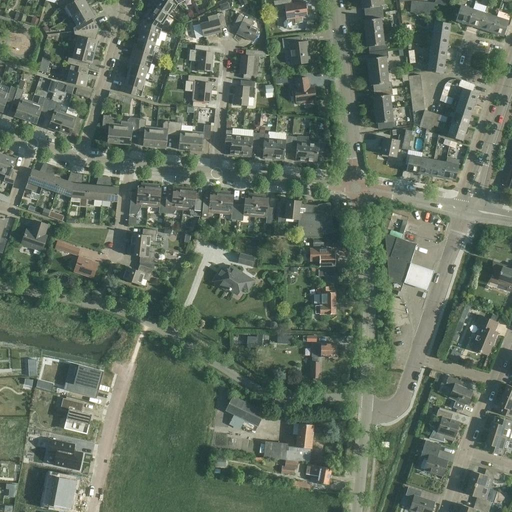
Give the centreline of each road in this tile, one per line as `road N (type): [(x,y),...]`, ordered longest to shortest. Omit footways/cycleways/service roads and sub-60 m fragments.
road 1 (residential): [(366,402),(280,397),(124,313),(0,287)]
road 2 (residential): [(366,402),(384,411),(399,402),(466,209)]
road 3 (residential): [(366,402),(369,302),(355,187)]
road 4 (residential): [(355,187),(332,0)]
road 5 (residential): [(80,159),(121,0)]
road 6 (residential): [(93,511),(127,371)]
road 7 (residential): [(355,187),(215,173)]
road 8 (residential): [(215,173),(227,43)]
road 9 (tertiary): [(466,209),(508,86)]
road 10 (residential): [(511,335),(463,450)]
